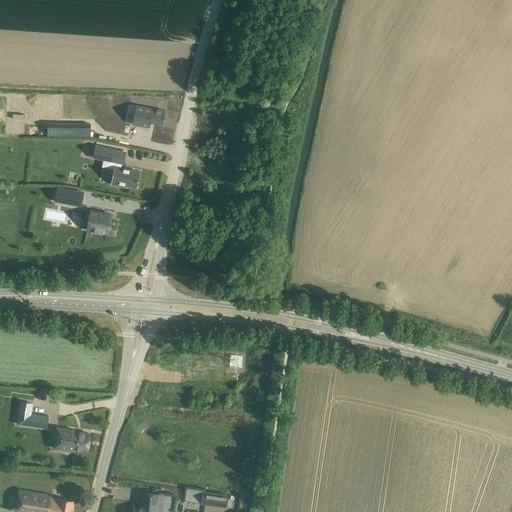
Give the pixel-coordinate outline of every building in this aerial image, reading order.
[(32,120),(63,120),(63,103),(32,102),(32,120)] [(111,115),(111,103),(79,102),(78,114),(111,115)] [(120,117),(122,105),(116,104),(114,116),(120,117)] [(136,105),(132,124),(148,127),(149,122),(163,125),(165,111),(136,105)] [(96,146),(93,158),(116,163),(115,166),(114,166),(110,184),(126,188),(126,185),(137,188),(140,172),(121,168),(121,164),(123,164),(125,152),(96,146)] [(56,194),(55,202),(67,204),(81,207),(83,192),(57,187),(56,194)] [(90,210),(87,230),(114,235),(117,221),(111,220),(112,214),(90,210)] [(30,413),(28,426),(47,429),(49,416),(30,413)] [(88,452),(90,434),(74,431),(74,430),(57,428),(54,448),(75,451),(75,450),(88,452)] [(72,511),(74,501),(52,497),(52,495),(18,489),(15,509),(31,511),(72,511)] [(202,491),(200,504),(226,508),(228,495),(202,491)] [(133,506),(132,511),(155,511),(158,494),(143,492),(141,508),(133,506)]
